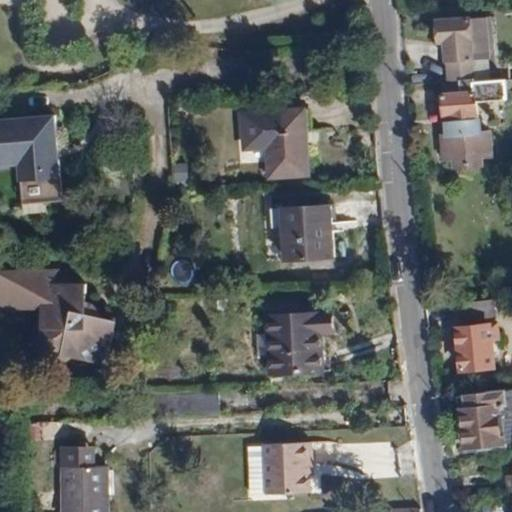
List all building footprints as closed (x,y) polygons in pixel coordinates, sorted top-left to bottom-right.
[(487,17),(433,21),(435,44),(442,43),(443,63),(446,63),(490,59),(487,17)] [(490,59),(446,63),(447,82),(469,82),(490,81),(490,59)] [(447,82),(440,82),(439,93),(440,120),(443,119),(443,121),(444,136),(478,134),(477,120),(476,101),(506,99),(505,86),(511,85),(511,79),(505,80),(490,81),(469,82),(447,82)] [(307,108),(237,111),(239,151),(263,150),(264,179),(310,177),(307,108)] [(51,114),(0,119),(0,163),(17,162),(21,202),(60,199),(51,114)] [(481,167),(481,158),(491,158),(491,134),(478,134),(444,136),(441,136),(441,159),(453,159),(453,168),(481,167)] [(334,259),(330,205),(270,208),(272,228),(280,227),(282,262),(334,259)] [(101,293),(94,293),(92,274),(73,276),(72,262),(4,268),(7,306),(52,303),(53,317),(49,318),(45,330),(49,343),(60,349),(73,348),(75,343),(114,352),(124,310),(107,306),(107,299),(101,293)] [(495,300),(456,303),(458,323),(496,320),(495,300)] [(328,312),(264,315),(268,372),(324,369),(322,332),(329,332),(328,312)] [(499,323),(453,327),(457,373),(496,370),(494,341),(500,341),(499,323)] [(152,389),(88,393),(89,420),(154,417),(152,389)] [(181,416),(218,414),(217,392),(180,394),(181,416)] [(503,392),(456,395),(460,451),(507,448),(503,392)] [(314,474),(313,442),(261,445),(263,495),(309,492),(309,474),(314,474)] [(75,459),(76,465),(66,466),(69,511),(110,511),(107,464),(86,465),(85,459),(75,459)]
